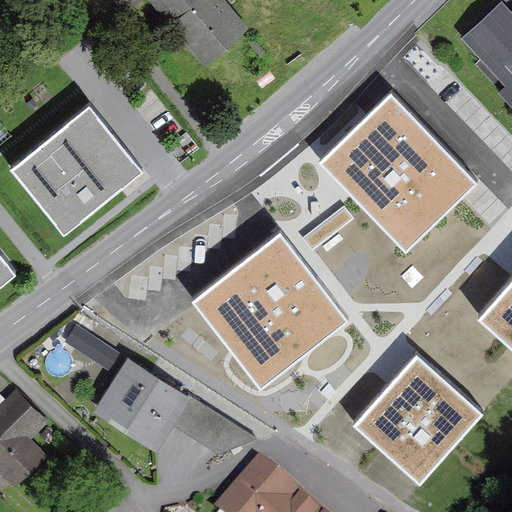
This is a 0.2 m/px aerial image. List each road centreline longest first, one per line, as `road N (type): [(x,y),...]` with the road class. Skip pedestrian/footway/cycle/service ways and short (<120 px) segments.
road 1 (secondary): [(0,336),(192,198),(420,0)]
road 2 (residential): [(0,347),(119,462),(149,502)]
